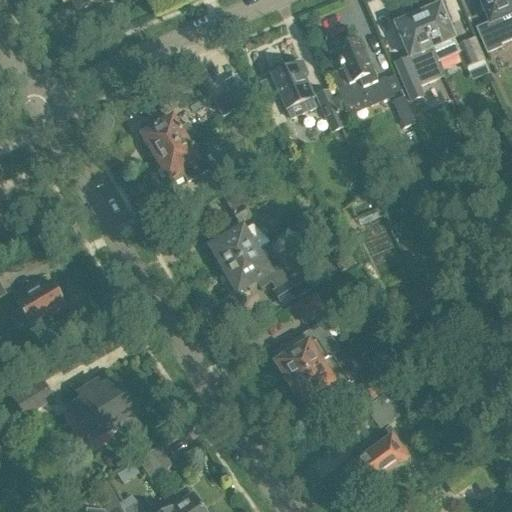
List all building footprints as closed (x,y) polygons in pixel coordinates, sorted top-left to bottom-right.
[(54,0),(58,5),(63,4),(64,6),(68,3),(70,2),(72,6),(74,9),(81,11),(88,7),(89,2),(89,0),(54,0)] [(476,31),(486,55),(501,49),(500,46),(511,41),(511,12),(506,0),(478,0),(489,25),(476,31)] [(425,15),(416,19),(437,66),(459,56),(465,71),(484,63),(479,51),(474,40),(456,48),(454,41),(453,41),(447,26),(451,24),(444,8),(443,8),(441,4),(424,12),(425,15)] [(398,26),(395,28),(409,61),(410,61),(416,75),(416,74),(420,84),(441,76),(437,66),(416,19),(410,21),(407,19),(399,22),(398,26)] [(339,73),(330,77),(337,93),(345,111),(368,101),(371,107),(372,109),(394,100),(386,80),(385,79),(375,84),(363,54),(358,43),(350,46),(333,53),(337,62),(341,72),(339,73)] [(275,76),(259,83),(263,92),(268,102),(269,105),(272,104),(279,101),(281,100),(287,113),(290,122),(315,111),(302,80),(306,79),(301,68),(300,69),(296,70),(295,69),(295,68),(286,72),(285,70),(274,75),(275,76)] [(223,120),(238,110),(228,93),(212,103),(223,120)] [(331,135),(344,130),(329,94),(316,99),(331,135)] [(393,103),(405,130),(416,125),(404,98),(393,103)] [(145,126),(138,130),(143,138),(142,139),(155,160),(185,143),(191,139),(194,137),(188,126),(178,131),(172,121),(165,125),(156,130),(154,126),(151,122),(145,126)] [(185,143),(155,160),(168,182),(169,181),(172,186),(172,187),(184,179),(186,183),(188,185),(211,171),(199,149),(198,150),(191,139),(185,143)] [(272,156),(277,163),(288,156),(281,145),(273,149),(272,156)] [(287,168),(292,168),(295,166),(290,157),(281,162),(282,165),(287,168)] [(251,176),(250,164),(239,165),(241,177),(251,176)] [(240,187),(223,197),(227,204),(238,225),(249,219),(243,209),(251,205),(245,194),(240,187)] [(0,216),(7,213),(7,211),(6,210),(12,207),(12,205),(9,200),(6,200),(4,201),(0,194),(0,216)] [(242,232),(211,250),(217,261),(215,264),(219,271),(223,271),(224,272),(255,254),(266,247),(270,245),(267,240),(253,226),(242,232)] [(227,285),(231,285),(237,295),(256,283),(261,291),(272,285),(276,291),(272,293),(282,309),(319,287),(310,271),(292,281),(278,258),(274,260),(266,247),(255,254),(224,272),(225,274),(223,278),(227,285)] [(65,310),(49,284),(40,290),(37,286),(26,293),(29,297),(15,305),(30,330),(65,310)] [(302,325),(323,311),(313,297),(293,310),(302,325)] [(289,385),(339,354),(321,325),(308,334),(310,336),(303,341),(302,338),(275,356),(279,363),(276,366),(282,375),(281,378),(285,384),(288,385),(289,385)] [(339,354),(289,385),(289,387),(289,390),(293,397),(296,397),(302,406),(319,396),(324,402),(357,380),(339,354)] [(11,398),(24,420),(55,401),(42,379),(11,398)] [(362,408),(383,396),(374,381),(353,393),(362,408)] [(70,411),(82,429),(91,443),(119,426),(120,429),(122,432),(124,430),(135,423),(135,422),(132,418),(133,417),(113,384),(101,392),(99,388),(97,385),(78,397),(81,403),(82,404),(79,405),(77,407),(70,411)] [(389,394),(366,410),(381,431),(404,415),(389,394)] [(369,459),(349,472),(356,482),(355,484),(359,490),(362,490),(363,493),(364,492),(370,500),(372,503),(379,497),(386,492),(379,482),(393,472),(406,463),(397,451),(391,443),(397,439),(390,429),(362,449),(369,459)] [(152,454),(138,462),(139,463),(151,482),(172,468),(159,449),(157,450),(152,454)] [(483,466),(446,491),(453,502),(475,487),(483,500),(499,490),(483,466)] [(123,511),(107,484),(106,484),(96,489),(97,490),(108,510),(104,511),(95,511),(86,511),(85,511),(123,511)] [(199,511),(185,490),(164,503),(170,511),(199,511)] [(142,511),(136,503),(123,511),(170,511),(164,503),(151,511),(142,511)]
